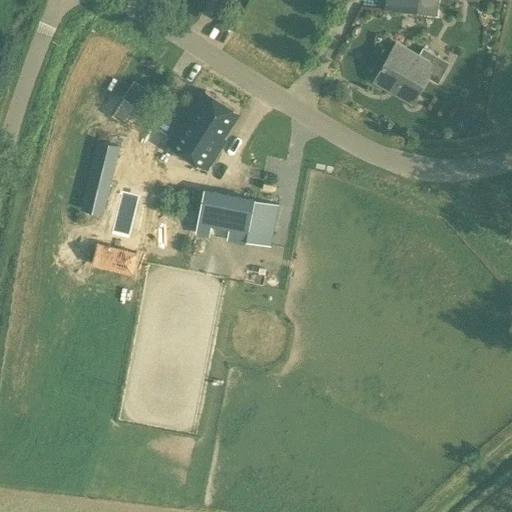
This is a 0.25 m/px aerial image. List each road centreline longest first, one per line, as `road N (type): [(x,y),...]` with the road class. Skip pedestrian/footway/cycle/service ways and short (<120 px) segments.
road 1 (unclassified): [(122,0),(401,167),(492,166),(511,156)]
road 2 (unclassified): [(0,171),(38,44),(62,0)]
